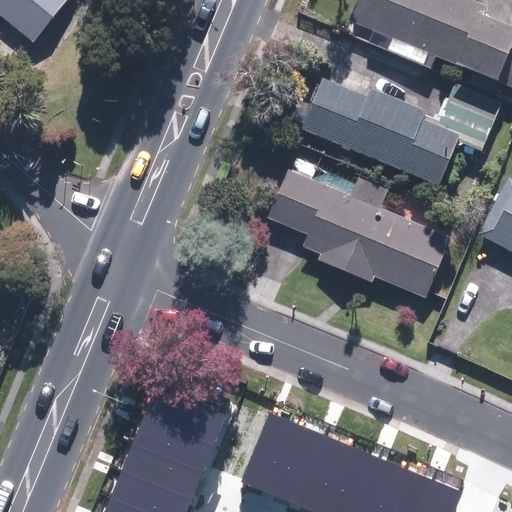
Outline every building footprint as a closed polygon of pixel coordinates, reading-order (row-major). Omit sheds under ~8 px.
[(68,0),(0,0),(0,20),(33,46),(68,0)] [(356,0),(346,24),(453,68),(452,70),(492,87),(493,84),(511,91),(511,44),(511,40),(511,35),(481,23),(486,10),(460,0),(356,0)] [(322,81),(300,132),(436,190),(456,145),(478,155),(500,105),(453,85),(434,128),(421,123),(424,115),(368,91),(364,99),(322,81)] [(301,250),(318,257),(316,263),(370,286),(373,280),(423,301),(449,240),(287,171),(265,221),(287,230),(306,238),(301,250)] [(511,316),(511,182),(506,180),(476,238),(509,255),(511,256),(511,316)] [(143,419),(212,447),(231,400),(162,372),(143,419)] [(269,493),(298,424),(269,412),(241,481),(269,493)] [(132,446),(202,474),(212,447),(143,419),(132,446)] [(297,505),(326,435),(310,429),(298,424),(269,493),(297,505)] [(314,511),(325,511),(353,446),(326,435),(297,505),(314,511)] [(122,472),(192,500),(202,474),(132,446),(122,472)] [(357,511),(381,458),(353,446),(325,511),(357,511)] [(387,511),(405,469),(381,458),(357,511),(387,511)] [(420,511),(434,480),(405,469),(387,511),(420,511)] [(111,498),(146,511),(186,511),(192,500),(122,472),(111,498)] [(454,511),(463,492),(441,483),(434,480),(420,511),(454,511)] [(105,511),(146,511),(111,498),(105,511)]
